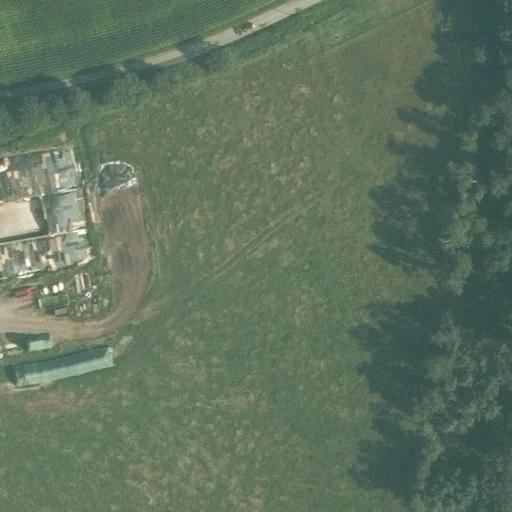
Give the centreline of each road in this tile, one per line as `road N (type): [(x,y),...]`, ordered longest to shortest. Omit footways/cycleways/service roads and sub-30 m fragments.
road 1 (unclassified): [(296,0),(236,30),(103,73),(0,92)]
road 2 (unclassified): [(511,390),(494,511)]
